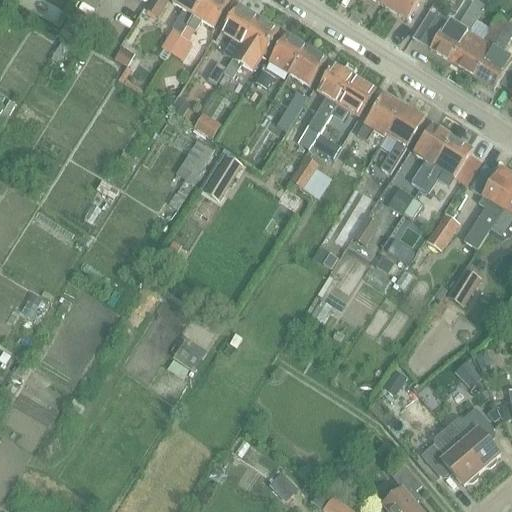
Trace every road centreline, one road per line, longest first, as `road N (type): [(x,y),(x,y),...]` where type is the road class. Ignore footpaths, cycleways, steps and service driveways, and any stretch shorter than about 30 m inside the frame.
road 1 (residential): [(511,136),(291,0)]
road 2 (track): [(280,364),(371,421),(448,511)]
